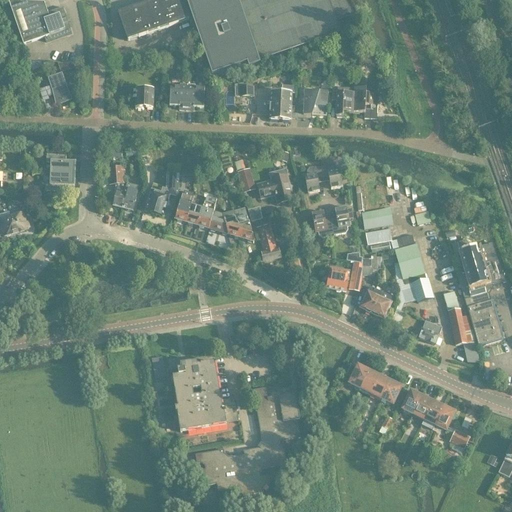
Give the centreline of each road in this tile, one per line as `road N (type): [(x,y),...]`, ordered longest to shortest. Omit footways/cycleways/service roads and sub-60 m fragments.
road 1 (tertiary): [(0,349),(222,312),(296,310)]
road 2 (residential): [(451,155),(378,136),(218,128)]
road 3 (residential): [(91,225),(228,270),(296,310)]
road 4 (tertiary): [(296,310),(472,391)]
road 5 (residential): [(296,310),(305,278),(301,216),(346,202)]
road 6 (residential): [(94,123),(218,128)]
road 7 (residential): [(0,304),(57,238),(91,225)]
